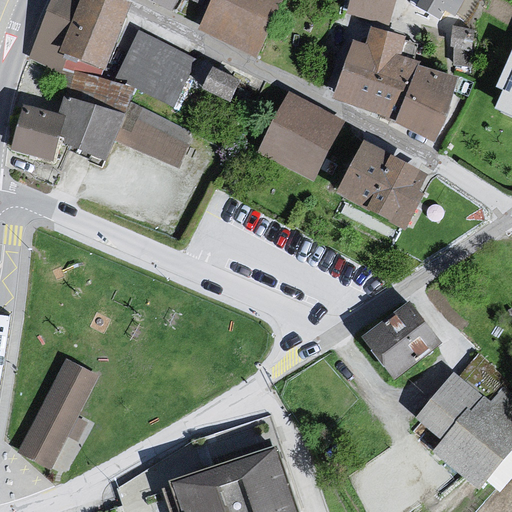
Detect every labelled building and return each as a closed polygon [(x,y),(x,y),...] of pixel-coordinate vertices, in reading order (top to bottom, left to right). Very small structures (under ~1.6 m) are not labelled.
[(77,0),(52,0),(29,64),(62,78),(69,66),(53,57),(77,0)] [(126,14),(93,0),(77,0),(53,57),(69,66),(101,82),(126,14)] [(284,0),(214,0),(198,32),(256,63),(284,0)] [(395,0),(352,0),(348,20),(389,30),(395,0)] [(408,0),(407,1),(441,19),(446,9),(457,16),(465,0),(408,0)] [(365,48),(352,44),(334,98),(395,123),(416,67),(402,61),(406,39),(369,29),(365,48)] [(198,61),(138,34),(116,81),(177,108),(198,61)] [(467,62),(472,45),(458,41),(452,58),(467,62)] [(511,59),(499,91),(505,94),(496,113),(511,119),(511,59)] [(211,64),(203,87),(233,98),(241,75),(211,64)] [(458,81),(416,67),(395,123),(431,144),(458,81)] [(287,95),(258,155),(316,186),(346,127),(287,95)] [(125,119),(65,101),(57,118),(67,123),(60,143),(104,171),(125,119)] [(57,118),(21,111),(9,156),(53,166),(60,143),(67,123),(57,118)] [(362,143),(335,190),(403,231),(427,177),(362,143)] [(405,307),(358,341),(390,388),(439,347),(405,307)] [(479,376),(491,361),(479,350),(466,365),(479,376)] [(102,381),(66,364),(18,456),(50,475),(102,381)] [(454,377),(414,422),(440,445),(431,457),(481,495),(511,454),(511,387),(510,386),(489,406),(454,377)] [(207,477),(170,489),(177,511),(303,511),(273,421),(197,447),(207,477)]
